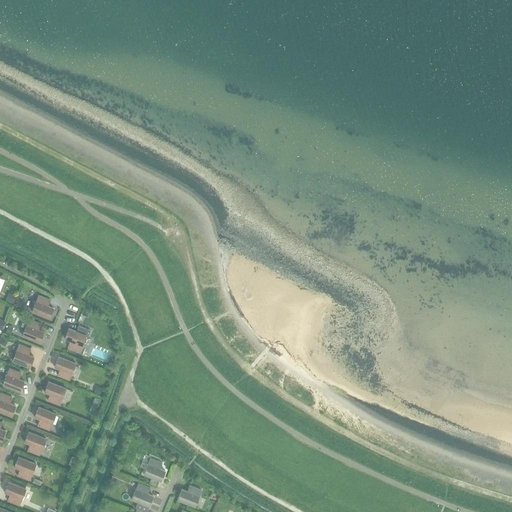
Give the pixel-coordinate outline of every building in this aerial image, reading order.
[(9,292),(5,300),(13,303),(16,295),(9,292)] [(38,295),(32,311),(49,318),(53,308),(48,306),(50,300),(38,295)] [(85,309),(83,315),(89,317),(91,311),(85,309)] [(41,324),(29,319),(22,335),(40,342),(44,332),(38,330),(41,324)] [(79,351),(86,335),(88,336),(90,330),(78,325),(76,331),(69,328),(65,338),(70,341),(68,347),(79,351)] [(31,349),(19,344),(12,360),(30,367),(34,357),(28,355),(31,349)] [(76,363),(58,356),(54,367),(60,369),(57,375),(69,380),(76,363)] [(21,373),(9,368),(3,384),(20,391),(24,381),(19,379),(21,373)] [(66,388),(48,381),(44,392),(50,394),(47,400),(59,405),(66,388)] [(12,397),(0,392),(0,393),(0,411),(11,416),(15,406),(10,403),(12,397)] [(95,397),(92,405),(100,408),(103,400),(95,397)] [(56,413),(38,406),(34,417),(40,419),(37,425),(49,430),(56,413)] [(46,438),(28,432),(24,442),(30,444),(27,450),(39,455),(46,438)] [(36,464),(18,457),(14,467),(20,469),(17,475),(29,480),(36,464)] [(150,458),(144,474),(161,481),(165,471),(160,468),(162,462),(150,458)] [(113,472),(110,480),(121,484),(124,477),(113,472)] [(26,489),(8,482),(4,492),(10,494),(7,500),(19,505),(26,489)] [(146,511),(149,506),(153,496),(147,493),(150,487),(138,483),(131,499),(138,501),(135,507),(146,511)] [(181,489),(177,499),(195,506),(201,490),(189,485),(187,491),(181,489)]
